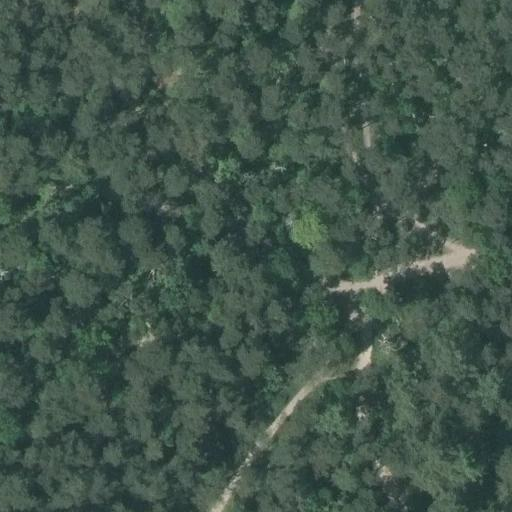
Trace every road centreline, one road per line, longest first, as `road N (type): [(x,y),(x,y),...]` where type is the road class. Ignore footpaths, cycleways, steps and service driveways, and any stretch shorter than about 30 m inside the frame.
road 1 (track): [(359,281),(350,201),(301,0)]
road 2 (track): [(359,281),(309,359),(279,387),(204,511)]
road 3 (track): [(405,511),(338,360),(359,281)]
road 4 (track): [(253,218),(189,105),(149,0)]
road 5 (unknown): [(350,201),(370,81),(366,0)]
road 6 (track): [(511,259),(359,281)]
